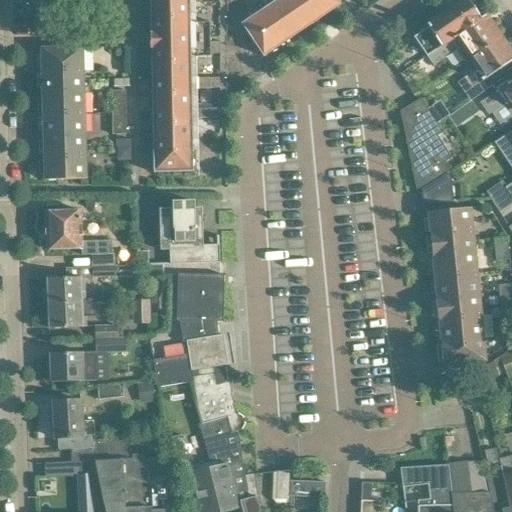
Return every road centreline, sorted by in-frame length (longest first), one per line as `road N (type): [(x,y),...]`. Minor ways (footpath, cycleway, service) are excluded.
road 1 (residential): [(339,443),(278,447),(266,425),(246,108),(303,66)]
road 2 (residential): [(362,29),(409,412),(393,438),(339,443)]
road 3 (residential): [(339,443),(303,66)]
road 4 (unclassified): [(20,511),(9,251)]
road 5 (unclassified): [(9,251),(0,129)]
